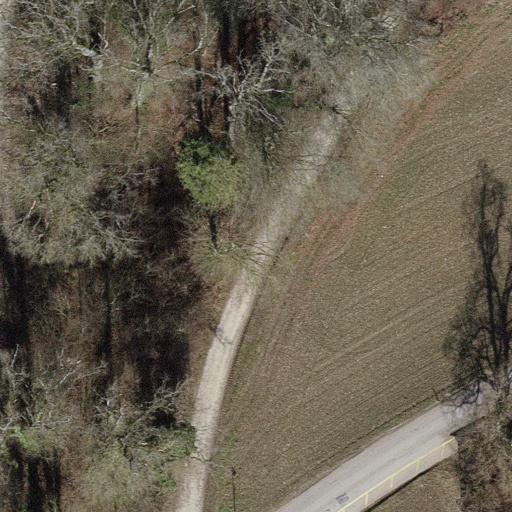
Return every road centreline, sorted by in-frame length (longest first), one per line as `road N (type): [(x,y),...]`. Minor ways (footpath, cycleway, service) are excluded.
road 1 (track): [(185,511),(196,428),(232,312),(414,0)]
road 2 (track): [(15,511),(0,406),(0,0)]
road 3 (unclassified): [(511,399),(481,411),(333,511)]
